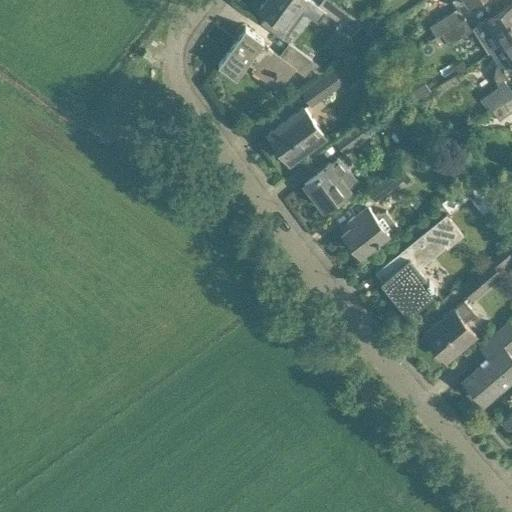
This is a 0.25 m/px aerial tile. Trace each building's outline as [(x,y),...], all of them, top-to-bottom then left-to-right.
[(312,0),(311,0),(264,0),(260,7),(287,26),(298,10),(303,13),(312,0)] [(323,0),(319,6),(342,23),(338,28),(352,38),(364,21),(350,12),(332,0),(323,0)] [(452,0),(458,8),(471,0),(452,0)] [(511,1),(475,26),(484,39),(491,51),(503,43),(511,37),(511,1)] [(461,21),(461,20),(455,10),(431,25),(437,36),(442,33),(461,21)] [(474,30),(466,17),(461,20),(461,21),(442,33),(449,44),(474,30)] [(264,39),(246,26),(219,63),(237,76),(248,60),(280,85),(293,65),(269,48),(268,48),(262,43),(264,39)] [(491,51),(490,52),(499,64),(497,66),(495,76),(499,82),(507,76),(511,73),(511,37),(503,43),(491,51)] [(315,62),(292,45),(285,55),(308,72),(315,62)] [(310,70),(315,79),(349,59),(343,49),(310,70)] [(333,70),(304,91),(312,103),(341,82),(333,70)] [(421,73),(404,83),(415,100),(431,89),(421,73)] [(492,108),(511,93),(511,88),(505,80),(483,96),(492,108)] [(511,109),(511,93),(492,108),(500,119),(511,109)] [(304,106),(269,132),(290,161),(325,135),(304,106)] [(367,118),(336,141),(345,152),(375,129),(367,118)] [(338,156),(305,181),(324,207),(358,182),(348,168),(338,156)] [(413,156),(404,162),(410,171),(419,165),(413,156)] [(375,200),(398,182),(402,187),(414,178),(410,171),(404,162),(391,172),(392,173),(368,190),(375,200)] [(462,187),(469,197),(484,215),(494,206),(473,178),(462,187)] [(388,213),(375,214),(368,204),(349,219),(353,224),(343,231),(360,253),(398,224),(388,213)] [(446,214),(375,271),(382,280),(380,281),(382,283),(383,282),(408,312),(406,313),(408,314),(437,290),(436,289),(435,290),(432,287),(434,286),(429,280),(428,281),(418,269),(446,246),(447,247),(463,234),(446,214)] [(511,250),(508,246),(463,284),(474,297),(501,275),(496,269),(511,255),(511,250)] [(453,307),(424,331),(447,358),(476,334),(464,320),(474,312),(464,299),(454,308),(453,307)] [(480,346),(487,354),(480,361),(481,363),(464,378),(484,401),(511,377),(511,355),(508,350),(511,347),(511,323),(509,321),(480,346)] [(511,430),(511,408),(501,418),(511,430)]
